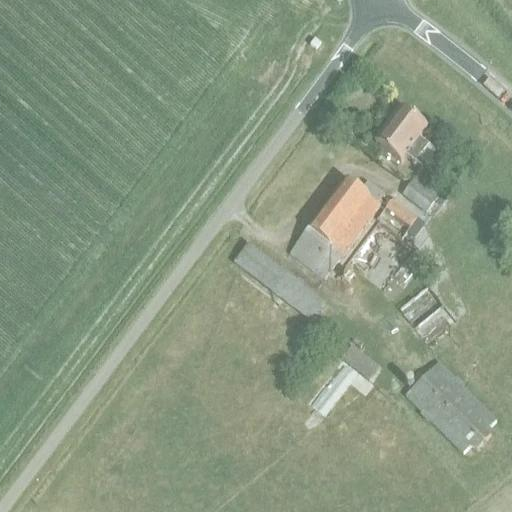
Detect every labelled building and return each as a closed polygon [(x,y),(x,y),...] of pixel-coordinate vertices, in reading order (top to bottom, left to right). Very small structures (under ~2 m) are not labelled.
[(402,110),(375,145),(401,165),(406,158),(423,171),(436,153),(419,140),(427,130),(402,110)] [(403,196),(427,215),(439,200),(414,182),(403,196)] [(365,185),(359,193),(346,184),(290,257),(324,283),(380,209),(376,206),(383,198),(365,185)] [(414,239),(425,225),(394,201),(378,223),(403,242),(408,235),(414,239)] [(234,266),(313,326),(327,307),(248,247),(234,266)] [(444,304),(445,303),(431,287),(403,312),(430,343),(457,319),(444,304)] [(351,350),(343,361),(307,405),(324,419),(358,376),(367,384),(377,371),(351,350)] [(440,366),(406,399),(402,394),(389,407),(410,429),(423,416),(463,456),(469,451),(473,455),(492,437),(487,433),(497,423),(440,366)]
